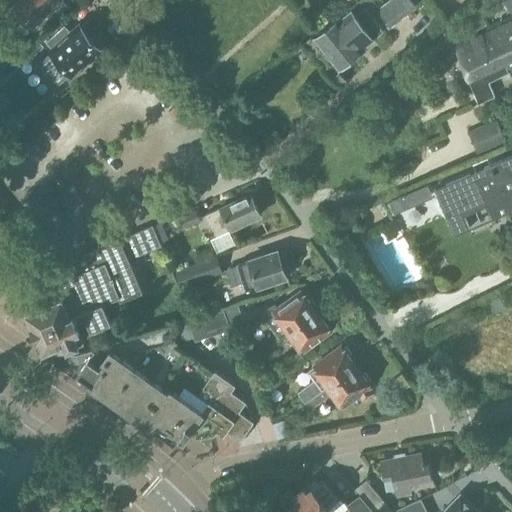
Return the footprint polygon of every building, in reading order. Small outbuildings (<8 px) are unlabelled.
[(15,0),(10,5),(10,6),(4,12),(14,22),(20,15),(32,27),(52,6),(58,12),(66,3),(62,0),(15,0)] [(387,0),(377,8),(390,26),(417,6),(412,0),(387,0)] [(365,8),(355,15),(350,8),(314,36),(338,67),(374,39),(373,37),(382,30),(365,8)] [(511,22),(454,48),(479,102),(494,95),(487,81),(511,69),(511,22)] [(39,62),(59,85),(101,48),(80,25),(39,62)] [(511,216),(511,154),(433,188),(454,235),(471,228),(465,214),(487,205),(493,219),(508,212),(510,218),(511,216)] [(205,213),(215,235),(259,214),(249,193),(205,213)] [(199,222),(194,211),(179,218),(184,228),(199,222)] [(152,225),(49,269),(53,279),(19,293),(46,355),(83,339),(75,320),(86,315),(92,328),(112,320),(104,301),(120,294),(122,299),(142,290),(130,260),(162,246),(152,225)] [(235,263),(243,290),(285,277),(276,250),(235,263)] [(180,286),(223,271),(217,255),(174,269),(180,286)] [(426,273),(416,280),(422,290),(432,284),(426,273)] [(302,290),(278,307),(274,303),(260,313),(278,338),(288,330),(317,310),(302,290)] [(238,305),(222,311),(223,313),(228,327),(244,322),(238,305)] [(222,309),(212,312),(218,331),(228,327),(223,313),(222,311),(222,309)] [(317,310),(288,330),(302,349),(330,329),(317,310)] [(218,331),(212,312),(200,316),(207,335),(218,331)] [(197,317),(189,320),(188,318),(176,321),(183,340),(193,337),(194,340),(207,335),(200,316),(197,317)] [(168,326),(82,350),(59,357),(57,360),(93,384),(111,397),(146,346),(161,343),(161,341),(166,340),(172,339),(168,326)] [(146,346),(111,397),(132,411),(145,393),(151,397),(184,353),(166,340),(161,341),(161,343),(146,346)] [(327,386),(357,365),(343,345),(307,371),(314,380),(297,391),(305,402),(317,393),(327,386)] [(305,359),(299,351),(288,359),(294,367),(305,359)] [(190,357),(184,353),(151,397),(145,393),(132,411),(152,426),(168,404),(181,414),(198,390),(183,380),(177,389),(171,385),(176,377),(176,375),(178,371),(179,372),(190,357)] [(357,365),(327,386),(341,405),(358,393),(362,399),(372,392),(368,386),(370,384),(357,365)] [(213,369),(198,390),(181,414),(168,404),(152,426),(154,427),(156,425),(173,437),(178,430),(184,434),(189,426),(197,433),(215,428),(216,426),(222,431),(225,426),(239,436),(252,418),(236,407),(243,397),(229,387),(232,382),(213,369)] [(317,393),(305,402),(310,410),(322,401),(317,393)] [(273,423),(278,436),(278,438),(290,434),(284,419),(273,423)] [(380,463),(382,477),(392,475),(395,490),(408,487),(407,482),(430,477),(427,462),(425,462),(424,460),(422,460),(421,455),(380,463)] [(370,506),(374,511),(389,511),(392,510),(366,479),(355,489),(360,494),(370,506)] [(340,497),(337,500),(321,480),(311,488),(307,484),(295,493),(291,488),(279,497),(287,507),(283,511),(284,511),(328,511),(329,511),(330,511),(341,511),(348,507),(352,511),(374,511),(360,494),(347,504),(340,497)] [(461,493),(442,511),(481,511),(476,507),(461,493)] [(427,511),(420,498),(390,511),(427,511)]
